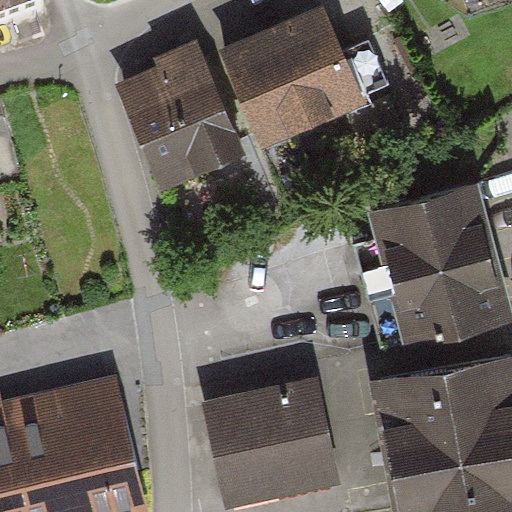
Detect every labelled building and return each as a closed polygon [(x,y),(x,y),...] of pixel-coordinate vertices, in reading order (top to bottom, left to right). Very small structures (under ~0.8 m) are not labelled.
[(0,0),(0,30),(49,15),(44,0),(0,0)] [(333,1),(224,40),(259,136),(368,97),(333,1)] [(204,40),(122,75),(164,175),(246,141),(204,40)] [(511,302),(481,176),(373,203),(407,337),(511,310),(511,302)] [(511,511),(511,348),(378,373),(403,511),(511,511)] [(2,389),(0,389),(0,511),(147,511),(115,372),(4,398),(2,389)] [(318,372),(208,395),(230,495),(339,472),(318,372)]
